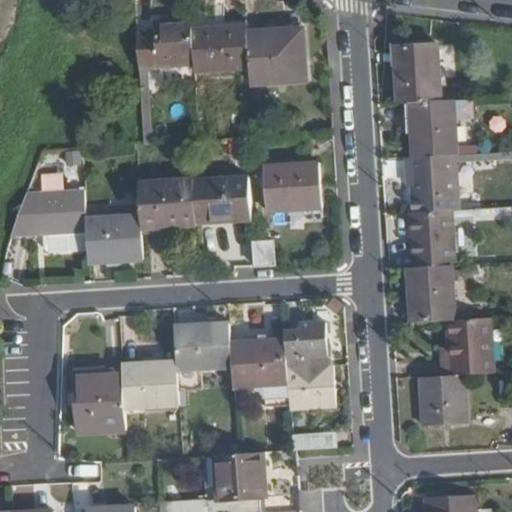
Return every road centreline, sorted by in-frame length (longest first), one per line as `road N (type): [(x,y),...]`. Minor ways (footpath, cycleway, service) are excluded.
road 1 (residential): [(0,476),(42,473),(36,306),(371,285)]
road 2 (residential): [(357,0),(371,285)]
road 3 (residential): [(371,285),(382,472)]
road 4 (residential): [(511,463),(382,472)]
